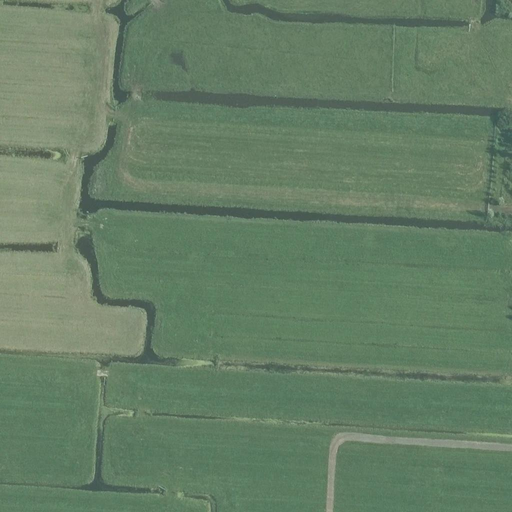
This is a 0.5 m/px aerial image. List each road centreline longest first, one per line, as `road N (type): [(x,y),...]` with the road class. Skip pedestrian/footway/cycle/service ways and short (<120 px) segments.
road 1 (track): [(0,268),(65,258),(73,155),(96,111),(100,0)]
road 2 (track): [(329,511),(340,439),(511,449)]
